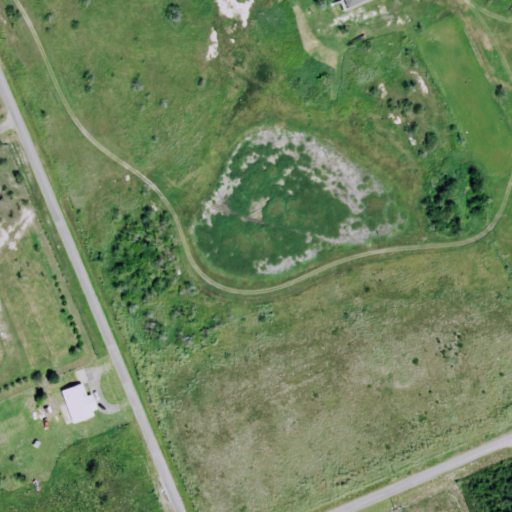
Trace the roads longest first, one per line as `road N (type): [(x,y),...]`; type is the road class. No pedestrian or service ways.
road 1 (residential): [(0,79),(183,511)]
road 2 (residential): [(322,511),(511,432)]
